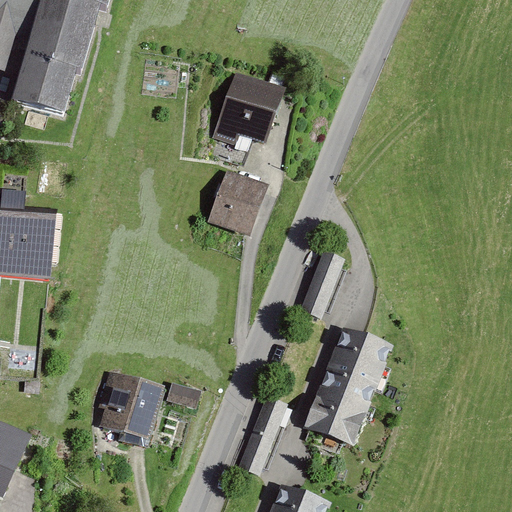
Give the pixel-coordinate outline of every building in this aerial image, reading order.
[(0,0),(0,18),(33,28),(11,104),(59,117),(72,74),(77,76),(91,25),(88,24),(93,10),(102,13),(105,0),(0,0)] [(246,137),(260,142),(277,97),(234,81),(207,156),(235,166),(246,137)] [(208,221),(243,234),(259,192),(230,181),(224,179),(220,189),(216,187),(212,197),(217,198),(208,221)] [(0,276),(51,281),(57,217),(25,214),(27,192),(3,190),(0,213),(0,212),(0,276)] [(317,320),(318,319),(336,272),(339,264),(321,257),(302,307),(299,313),(317,320)] [(374,368),(379,370),(386,351),(358,340),(342,334),(335,352),(339,354),(336,363),(335,365),(370,379),(371,377),(374,368)] [(371,391),(366,389),(370,380),(370,379),(335,365),(335,366),(331,375),(326,373),(319,391),(364,409),(371,391)] [(142,442),(146,443),(156,411),(152,410),(157,391),(116,378),(111,394),(104,391),(100,404),(107,406),(100,429),(119,434),(117,441),(126,444),(140,448),(142,442)] [(349,446),(359,419),(355,418),(359,408),(363,410),(364,409),(319,391),(319,392),(323,394),(320,403),(315,402),(305,428),(349,446)] [(274,429),(274,428),(282,409),(263,402),(256,421),(257,421),(240,463),(237,470),(255,477),(269,443),(274,429)] [(0,490),(10,469),(23,441),(0,429),(0,490)] [(322,511),(324,508),(295,497),(280,491),(272,509),(277,511),(276,511),(322,511)]
